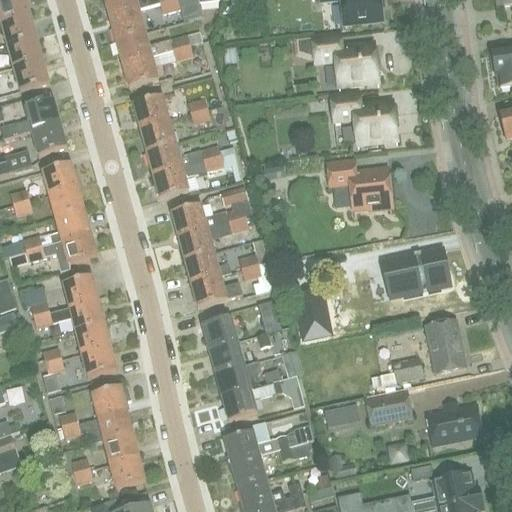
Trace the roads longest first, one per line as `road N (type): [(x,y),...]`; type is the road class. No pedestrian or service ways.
road 1 (residential): [(195,511),(151,315),(63,0)]
road 2 (secondary): [(511,306),(469,178),(441,0)]
